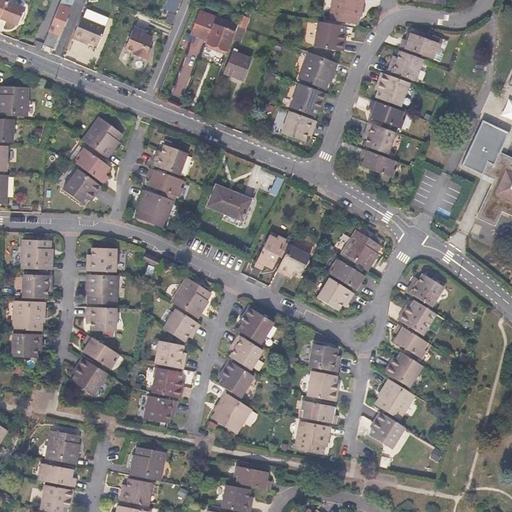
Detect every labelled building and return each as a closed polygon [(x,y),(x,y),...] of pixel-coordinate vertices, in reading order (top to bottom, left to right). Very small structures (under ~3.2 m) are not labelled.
[(58,36),(59,37),(71,8),(68,7),(70,0),(61,0),(42,45),(53,49),(58,36)] [(174,14),(179,1),(177,0),(163,0),(161,8),(174,14)] [(363,0),(332,0),(329,20),(357,24),(358,17),(359,12),(361,12),(363,0)] [(0,18),(16,25),(23,9),(6,2),(0,16),(0,18)] [(249,19),(251,13),(243,10),(241,16),(249,19)] [(213,50),(226,55),(232,39),(237,27),(237,25),(200,11),(191,34),(207,41),(206,43),(214,46),(213,50)] [(245,30),(249,19),(241,16),(240,18),(238,23),(237,25),(237,27),(245,30)] [(81,18),(72,38),(79,41),(80,39),(87,42),(97,46),(105,28),(81,18)] [(343,26),(317,22),(314,47),(342,51),(344,39),(341,38),(342,33),(343,26)] [(134,27),(133,31),(146,36),(147,32),(134,27)] [(240,42),(245,30),(237,27),(232,39),(240,42)] [(146,36),(133,31),(125,48),(133,52),(132,54),(146,60),(150,50),(147,49),(152,39),(146,36)] [(437,53),(440,44),(437,43),(439,38),(429,34),(427,39),(423,38),(410,33),(407,40),(402,39),(399,47),(433,59),(433,58),(439,61),(442,54),(437,53)] [(223,73),(242,81),(251,59),(236,53),(237,50),(233,48),(223,73)] [(415,82),(423,60),(400,51),(398,57),(396,61),(392,60),(388,71),(415,82)] [(337,63),(308,53),(298,80),(325,90),(328,82),(330,77),(331,78),(337,63)] [(400,106),(409,83),(382,73),(377,85),(381,86),(379,91),(376,98),(400,106)] [(325,94),(298,84),(289,107),(313,117),(316,110),(317,105),(321,106),(325,94)] [(0,115),(27,116),(29,88),(0,86),(0,115)] [(511,101),(508,99),(500,115),(511,120),(511,101)] [(400,119),(403,112),(372,100),(368,108),(373,110),(370,117),(388,124),(386,129),(395,133),(397,127),(400,128),(403,120),(400,119)] [(267,104),(264,110),(270,113),(271,113),(273,107),(267,104)] [(316,121),(289,111),(281,133),(304,141),(306,135),(308,131),(312,133),(316,121)] [(118,141),(123,135),(99,117),(82,140),(107,159),(117,146),(115,145),(118,141)] [(0,142),(12,143),(13,120),(0,119),(0,142)] [(481,122),(462,165),(483,174),(489,161),(494,164),(500,153),(508,133),(481,122)] [(386,129),(368,123),(364,134),(368,136),(367,140),(364,146),(387,154),(395,133),(386,129)] [(174,149),(176,144),(165,140),(163,145),(174,149)] [(55,150),(57,143),(50,141),(49,141),(47,148),(49,148),(55,150)] [(179,175),(187,153),(174,149),(163,145),(163,144),(161,151),(159,155),(156,153),(152,165),(179,175)] [(74,161),(83,149),(79,146),(69,159),(74,162),(74,161)] [(110,167),(84,148),(83,149),(74,161),(75,163),(104,184),(109,177),(105,174),(110,167)] [(390,177),(396,161),(362,149),(359,157),(363,159),(361,166),(374,172),(378,173),(376,178),(385,181),(387,176),(390,177)] [(494,192),(489,190),(477,217),(495,226),(502,211),(511,215),(511,158),(500,153),(494,164),(489,161),(483,174),(494,180),(499,182),(494,192)] [(180,187),(182,180),(150,168),(147,176),(151,177),(148,186),(162,191),(165,192),(163,197),(174,201),(176,196),(179,197),(182,188),(180,187)] [(101,187),(77,169),(62,189),(84,205),(88,199),(91,196),(93,198),(101,187)] [(494,180),(489,190),(494,192),(499,182),(494,180)] [(251,200),(216,185),(207,206),(242,221),(251,200)] [(164,228),(174,201),(163,197),(160,196),(144,190),(139,205),(141,206),(139,210),(136,218),(164,228)] [(377,253),(381,246),(380,245),(371,240),(356,230),(340,255),(342,256),(351,262),(354,264),(367,272),(376,258),(374,257),(377,253)] [(272,269),(286,240),(277,235),(276,238),(269,235),(254,266),(262,270),(264,265),(272,269)] [(382,241),(374,235),(371,240),(380,245),(382,241)] [(51,249),(51,241),(22,240),(21,268),(53,270),(53,254),(51,254),(51,249)] [(299,280),(310,255),(289,245),(276,270),(276,271),(287,276),(288,274),(292,276),(299,280)] [(116,272),(116,248),(91,248),(91,255),(91,259),(87,259),(86,271),(116,272)] [(160,259),(145,253),(142,260),(152,265),(156,267),(160,259)] [(351,262),(342,256),(340,260),(337,259),(332,266),(335,268),(330,274),(359,293),(364,285),(359,282),(363,276),(348,266),(351,262)] [(431,307),(444,287),(422,274),(418,280),(416,283),(412,281),(406,291),(431,307)] [(52,288),(52,277),(52,276),(23,275),(22,297),(48,298),(48,292),(48,288),(52,288)] [(117,305),(118,276),(86,275),(85,290),(88,290),(87,296),(87,303),(117,305)] [(207,300),(211,294),(187,278),(171,302),(178,306),(198,319),(206,305),(205,305),(207,300)] [(348,303),(354,294),(329,278),(317,297),(338,311),(342,305),(344,301),(348,303)] [(423,335),(436,314),(413,300),(408,308),(406,311),(403,310),(397,319),(423,335)] [(44,318),(45,303),(14,302),(12,330),(42,331),(42,323),(42,318),(44,318)] [(116,331),(117,308),(87,307),(86,320),(90,320),(90,324),(90,330),(116,331)] [(273,323),(249,307),(241,319),(243,321),(241,324),(237,330),(242,333),(260,344),(273,323)] [(175,309),(163,329),(184,342),(188,337),(190,333),(193,336),(200,325),(175,309)] [(423,349),(427,343),(398,325),(393,332),(398,334),(393,341),(405,349),(409,351),(406,356),(415,362),(418,357),(421,359),(426,351),(423,349)] [(42,335),(12,333),(12,357),(37,357),(37,351),(37,347),(41,347),(42,335)] [(117,353),(110,349),(87,335),(83,342),(87,345),(83,352),(95,360),(98,362),(95,366),(105,372),(107,368),(110,369),(115,361),(112,360),(117,353)] [(250,370),(263,351),(238,335),(231,345),(235,347),(233,351),(229,357),(250,370)] [(174,344),(159,341),(154,364),(183,369),(186,357),(182,356),(182,353),(184,342),(175,337),(174,344)] [(336,356),(337,349),(313,344),(308,367),(337,372),(339,360),(335,359),(336,356)] [(409,387),(423,366),(415,362),(406,356),(403,354),(400,352),(396,359),(394,362),(391,360),(384,372),(409,387)] [(465,363),(467,354),(461,352),(458,361),(465,363)] [(297,364),(298,358),(290,357),(289,356),(288,363),(292,363),(297,364)] [(94,395),(107,374),(105,372),(95,366),(92,364),(82,358),(74,370),(77,371),(75,375),(71,381),(74,383),(86,390),(94,395)] [(240,398),(254,377),(229,361),(221,373),(224,374),(222,378),(218,384),(240,398)] [(181,398),(183,384),(180,384),(181,380),(182,373),(156,368),(151,393),(181,398)] [(335,383),(337,376),(311,371),(306,396),(317,398),(321,399),(336,402),(338,388),(335,387),(335,383)] [(400,420),(415,396),(404,389),(388,379),(380,392),(381,393),(379,397),(375,404),(400,420)] [(86,390),(74,383),(72,386),(84,394),(86,390)] [(251,411),(252,410),(225,393),(217,406),(218,407),(216,411),(211,418),(236,434),(245,421),(251,411)] [(174,413),(177,401),(148,396),(143,418),(168,423),(170,417),(170,413),(174,413)] [(332,415),(334,407),(320,404),(316,403),(317,398),(306,396),(305,401),(303,401),(301,409),(304,410),(302,418),(336,424),(337,416),(332,415)] [(439,413),(433,409),(430,413),(437,417),(439,413)] [(249,423),(255,413),(251,411),(245,421),(249,423)] [(391,449),(405,428),(379,412),(372,424),(374,425),(372,429),(369,435),(391,449)] [(217,425),(210,421),(207,427),(215,429),(217,425)] [(327,442),(330,427),(299,421),(294,449),(323,455),(324,447),(325,442),(327,442)] [(78,444),(80,436),(51,430),(45,459),(76,464),(79,449),(77,449),(78,444)] [(161,481),(166,453),(137,447),(135,455),(134,460),(132,459),(129,475),(161,481)] [(266,480),(268,472),(253,469),(249,468),(250,463),(242,461),(240,462),(239,466),(236,466),(234,475),(236,476),(235,483),(270,490),(271,481),(266,480)] [(72,477),(73,469),(41,463),(39,472),(42,473),(40,480),(74,487),(76,478),(72,477)] [(148,506),(152,483),(128,478),(126,485),(126,489),(122,488),(119,500),(134,503),(138,504),(148,506)] [(71,504),(74,491),(44,485),(40,509),(51,511),(53,511),(66,511),(67,507),(68,504),(71,504)] [(249,511),(252,500),(248,500),(249,496),(250,490),(226,485),(221,507),(226,509),(243,511),(249,511)]
